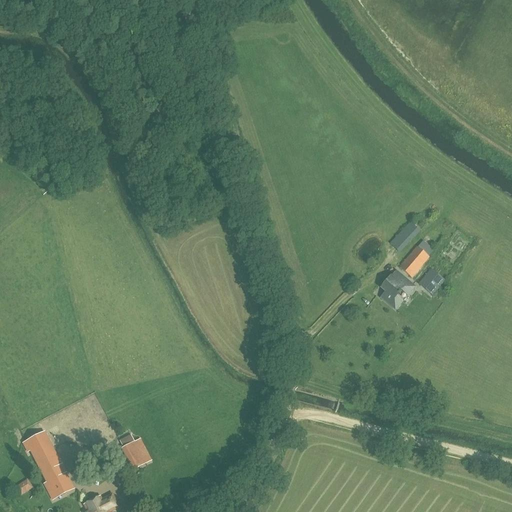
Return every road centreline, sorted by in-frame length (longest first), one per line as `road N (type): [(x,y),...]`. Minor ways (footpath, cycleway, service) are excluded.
road 1 (unclassified): [(229,511),(260,476),(279,430),(296,347),(188,0)]
road 2 (track): [(290,0),(375,108),(439,163),(511,207)]
road 3 (track): [(511,465),(285,409)]
road 4 (track): [(293,377),(511,438)]
